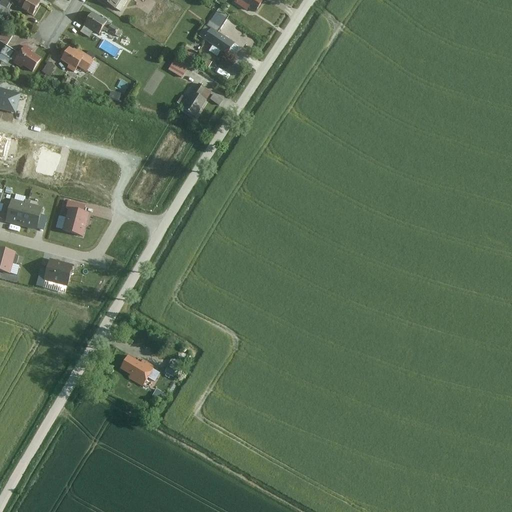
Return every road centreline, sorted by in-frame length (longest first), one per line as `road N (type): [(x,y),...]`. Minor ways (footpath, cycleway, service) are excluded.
road 1 (tertiary): [(0,506),(162,228)]
road 2 (tertiary): [(162,228),(312,0)]
road 3 (residential): [(120,213),(131,161),(0,125)]
road 4 (residential): [(120,213),(98,252),(87,255),(0,233)]
